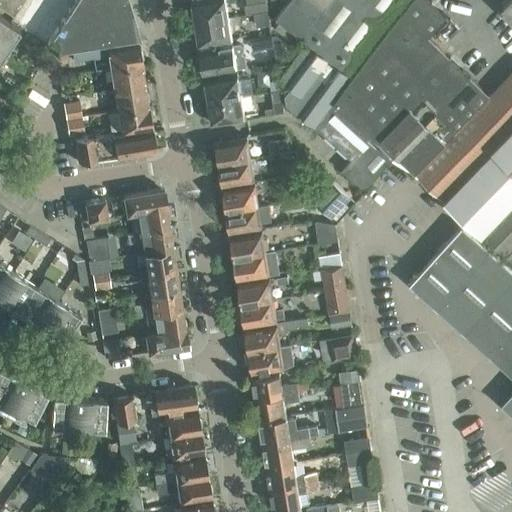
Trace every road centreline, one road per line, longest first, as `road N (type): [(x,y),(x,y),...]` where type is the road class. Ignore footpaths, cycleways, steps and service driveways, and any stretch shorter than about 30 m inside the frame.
road 1 (residential): [(218,358),(79,376),(0,341)]
road 2 (residential): [(218,358),(185,164)]
road 3 (residential): [(185,164),(46,190),(4,162)]
road 4 (residential): [(185,164),(155,0)]
road 5 (residential): [(240,511),(218,358)]
